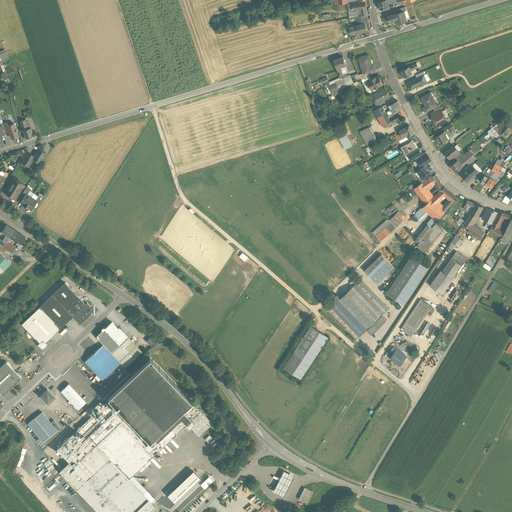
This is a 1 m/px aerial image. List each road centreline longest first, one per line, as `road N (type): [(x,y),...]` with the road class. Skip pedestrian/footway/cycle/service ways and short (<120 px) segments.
road 1 (unclassified): [(0,153),(377,37)]
road 2 (tertiary): [(239,408),(172,331),(0,212)]
road 3 (track): [(416,399),(182,197)]
road 4 (residential): [(511,211),(477,200),(447,176),(377,37)]
road 5 (track): [(182,197),(115,0)]
road 6 (track): [(416,399),(511,242)]
road 7 (track): [(372,361),(447,253),(471,244)]
road 8 (track): [(341,511),(366,486),(416,399)]
road 9 (unknown): [(7,407),(91,511)]
road 10 (unclassified): [(377,37),(504,0)]
road 11 (track): [(313,309),(406,221)]
